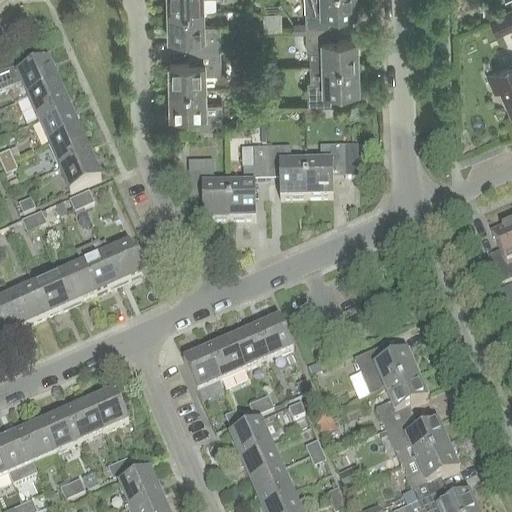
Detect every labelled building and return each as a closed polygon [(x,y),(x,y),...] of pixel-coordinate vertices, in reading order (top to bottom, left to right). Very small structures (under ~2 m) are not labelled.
[(167,0),(168,15),(203,14),(202,0),(167,0)] [(357,15),(356,0),(305,0),(305,30),(336,29),(336,16),(357,15)] [(189,40),(189,53),(220,52),(219,28),(203,28),(203,14),(168,15),(169,41),(189,40)] [(511,15),(491,25),(497,37),(511,30),(511,15)] [(336,29),(305,30),(306,53),(310,53),(310,68),(358,67),(357,40),(337,41),(336,29)] [(169,66),(170,92),(204,91),(204,76),(221,75),(220,52),(189,53),(189,65),(169,66)] [(28,102),(59,88),(48,62),(17,76),(28,102)] [(511,66),(486,78),(494,95),(501,91),(511,116),(511,66)] [(359,92),(358,67),(310,68),(311,83),(307,83),(308,108),(339,107),(338,93),(359,92)] [(28,102),(38,125),(69,111),(59,88),(28,102)] [(205,106),(204,91),(170,92),(171,118),(191,118),(191,131),(222,130),(221,105),(205,106)] [(38,125),(49,148),(80,135),(69,111),(38,125)] [(49,148),(59,172),(91,158),(80,135),(49,148)] [(320,165),(306,166),(307,201),(332,200),(331,179),(356,179),(354,148),(319,149),(320,165)] [(279,202),(307,201),(306,166),(290,166),(290,150),(266,151),(267,182),(279,181),(279,202)] [(241,172),(242,188),(228,188),(229,224),(255,223),(254,182),(267,182),(266,151),(253,152),(253,171),(241,172)] [(0,158),(0,163),(2,169),(14,164),(9,154),(0,158)] [(70,196),(101,182),(91,158),(59,172),(70,196)] [(18,173),(14,164),(2,169),(6,178),(18,173)] [(203,225),(229,224),(228,188),(213,189),(212,166),(188,167),(189,204),(202,203),(203,225)] [(16,182),(9,185),(11,192),(19,188),(16,182)] [(80,200),(86,213),(96,209),(90,196),(80,200)] [(76,217),(86,213),(80,200),(71,204),(76,217)] [(30,202),(19,207),(23,217),(35,212),(30,202)] [(62,206),(55,209),(60,221),(67,218),(62,206)] [(31,220),(37,233),(47,229),(41,216),(31,220)] [(28,237),(37,233),(31,220),(22,224),(28,237)] [(511,223),(501,229),(491,234),(502,258),(491,263),(501,286),(511,281),(511,223)] [(98,245),(75,255),(81,268),(95,299),(119,288),(106,257),(104,258),(98,245)] [(130,246),(106,257),(119,288),(143,277),(130,246)] [(81,268),(56,279),(70,310),(95,299),(81,268)] [(56,279),(33,289),(47,320),(70,310),(56,279)] [(33,289),(10,299),(23,330),(47,320),(33,289)] [(511,299),(511,296),(509,292),(502,295),(506,303),(511,299)] [(0,303),(0,340),(23,330),(10,299),(0,303)] [(280,320),(255,331),(269,363),(294,352),(280,320)] [(255,331),(230,342),(244,374),(269,363),(255,331)] [(230,342),(208,352),(222,384),(244,374),(230,342)] [(385,393),(417,379),(407,355),(388,363),(382,350),(354,362),(370,399),(385,393)] [(198,395),(222,384),(208,352),(183,363),(198,395)] [(319,365),(308,370),(312,378),(323,372),(319,365)] [(428,404),(417,379),(385,393),(390,405),(376,412),(385,434),(413,422),(409,412),(428,404)] [(313,397),(307,385),(297,390),(302,402),(313,397)] [(116,392),(91,403),(105,435),(130,424),(116,392)] [(269,399),(257,404),(263,416),(275,411),(269,399)] [(80,446),(105,435),(91,403),(65,415),(80,446)] [(257,404),(250,408),(255,420),(263,416),(257,404)] [(305,420),(301,410),(290,414),(295,424),(305,420)] [(65,415),(43,425),(57,457),(80,446),(65,415)] [(314,423),(323,443),(339,437),(330,416),(314,423)] [(242,429),(237,417),(227,421),(232,433),(242,429)] [(410,450),(416,463),(448,449),(437,424),(418,433),(413,422),(385,434),(395,456),(410,450)] [(240,462),(272,448),(261,423),(229,437),(240,462)] [(33,467),(57,457),(43,425),(19,435),(33,467)] [(0,458),(9,478),(33,467),(19,435),(0,443),(0,458)] [(306,450),(310,458),(321,454),(317,445),(306,450)] [(282,471),(272,448),(240,462),(251,486),(282,471)] [(415,501),(416,505),(445,492),(440,481),(459,473),(448,449),(416,463),(421,476),(407,483),(415,501)] [(315,469),(326,465),(321,454),(310,458),(315,469)] [(0,458),(0,481),(9,478),(0,458)] [(127,461),(107,469),(113,482),(133,474),(127,461)] [(251,486),(261,510),(293,496),(282,471),(251,486)] [(130,511),(161,497),(150,472),(119,486),(130,511)] [(347,474),(338,478),(345,494),(364,485),(360,478),(351,482),(347,474)] [(79,482),(61,490),(66,503),(85,495),(79,482)] [(327,497),(331,507),(342,502),(338,492),(327,497)] [(475,511),(469,496),(450,504),(445,492),(416,505),(419,511),(475,511)] [(261,510),(262,511),(299,511),(293,496),(261,510)] [(130,511),(167,511),(161,497),(130,511)] [(415,501),(405,505),(407,509),(416,505),(415,501)] [(345,511),(346,511),(342,502),(331,507),(333,511),(345,511)] [(35,511),(32,503),(22,507),(24,511),(35,511)]
